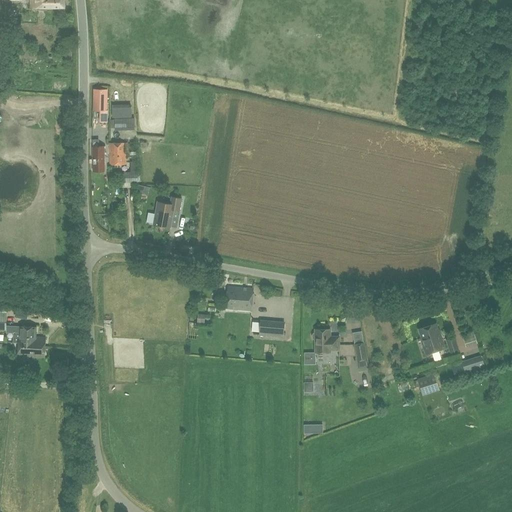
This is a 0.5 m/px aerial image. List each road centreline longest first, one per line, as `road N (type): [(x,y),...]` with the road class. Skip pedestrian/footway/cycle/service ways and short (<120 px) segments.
road 1 (unclassified): [(84,243),(401,294),(511,266)]
road 2 (unclassified): [(137,511),(116,499),(93,450),(84,243)]
road 3 (unclassified): [(84,243),(80,0)]
